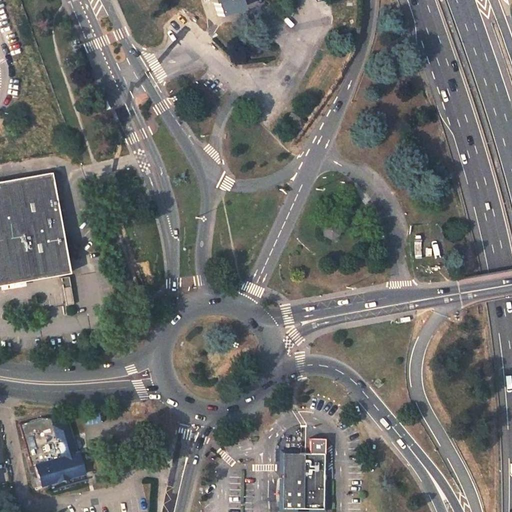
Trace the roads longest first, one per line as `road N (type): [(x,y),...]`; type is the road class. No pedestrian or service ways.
road 1 (trunk): [(421,0),(472,153),(511,329)]
road 2 (tertiary): [(84,0),(173,211),(174,316)]
road 3 (primary): [(511,283),(255,316)]
road 4 (trunk): [(338,106),(244,308)]
road 5 (tertiary): [(206,171),(141,76),(105,0)]
road 6 (trunk): [(338,106),(284,174),(268,182),(238,186),(206,171)]
road 7 (secondary): [(0,385),(167,388)]
road 8 (secondary): [(158,350),(97,373),(0,368)]
road 9 (trunk): [(267,378),(331,367),(352,379),(394,429)]
road 10 (trunk): [(511,146),(462,0)]
road 11 (tertiary): [(211,299),(201,256),(206,171)]
